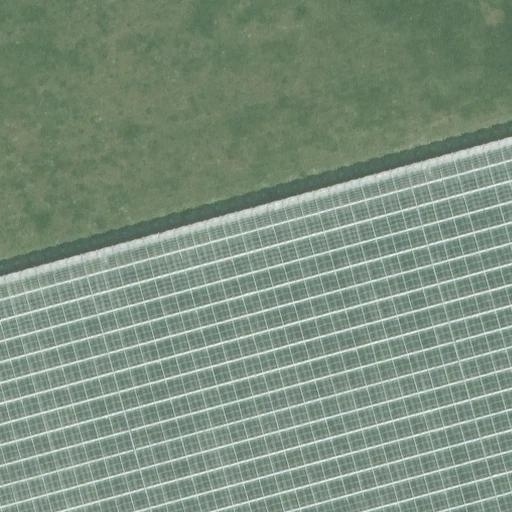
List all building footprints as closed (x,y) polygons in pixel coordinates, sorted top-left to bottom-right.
[(17,0),(0,0),(0,34),(25,27),(17,0)] [(86,0),(17,0),(25,27),(89,10),(86,0)] [(193,0),(189,0),(129,16),(141,58),(205,40),(193,0)] [(262,0),(193,0),(205,40),(269,23),(262,0)] [(331,0),(262,0),(269,23),(333,5),(331,0)] [(482,45),(418,62),(429,104),(493,86),(482,45)] [(418,62),(354,80),(365,121),(429,104),(418,62)] [(354,80),(289,97),(301,139),(365,121),(354,80)] [(110,84),(46,102),(57,143),(121,126),(110,84)] [(289,97),(225,115),(237,156),(301,139),(289,97)] [(46,102),(0,114),(0,158),(57,143),(46,102)] [(225,115),(161,132),(173,174),(237,156),(225,115)] [(511,511),(511,145),(0,285),(0,511),(511,511)]
